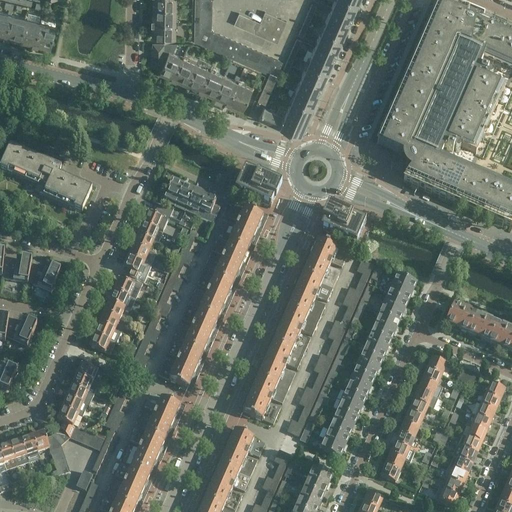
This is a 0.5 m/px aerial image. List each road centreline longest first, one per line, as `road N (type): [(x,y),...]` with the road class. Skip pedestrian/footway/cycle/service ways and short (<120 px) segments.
road 1 (residential): [(167,511),(307,190)]
road 2 (residential): [(418,334),(342,511)]
road 3 (residential): [(102,265),(169,110)]
road 4 (residential): [(334,132),(354,131),(411,0)]
road 5 (tertiary): [(296,160),(169,110)]
road 6 (tertiary): [(131,96),(0,59)]
road 7 (tertiary): [(458,232),(336,179)]
road 8 (residential): [(0,425),(40,402),(76,323)]
